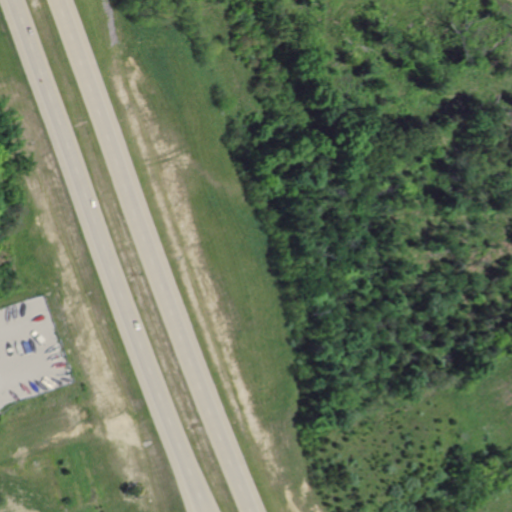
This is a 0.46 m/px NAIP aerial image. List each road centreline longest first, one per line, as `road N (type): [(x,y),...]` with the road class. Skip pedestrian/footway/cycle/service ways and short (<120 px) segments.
road 1 (trunk): [(248,511),(51,0)]
road 2 (trunk): [(7,0),(203,511)]
